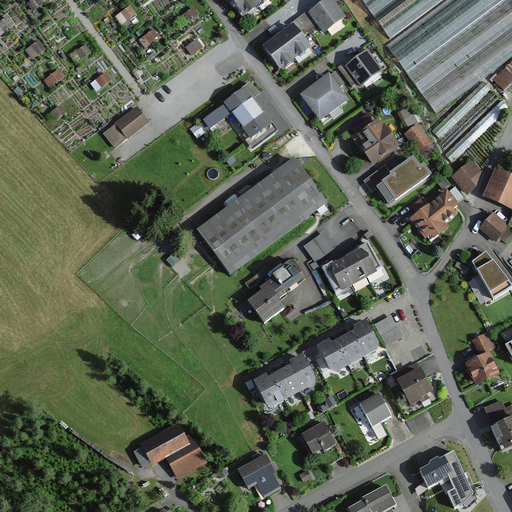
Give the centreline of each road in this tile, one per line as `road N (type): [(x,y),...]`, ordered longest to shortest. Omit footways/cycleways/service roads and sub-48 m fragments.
road 1 (residential): [(418,289),(209,0)]
road 2 (residential): [(418,289),(464,234),(511,125)]
road 3 (residential): [(462,418),(296,511)]
road 4 (residential): [(252,376),(418,289)]
road 5 (residential): [(462,418),(418,289)]
